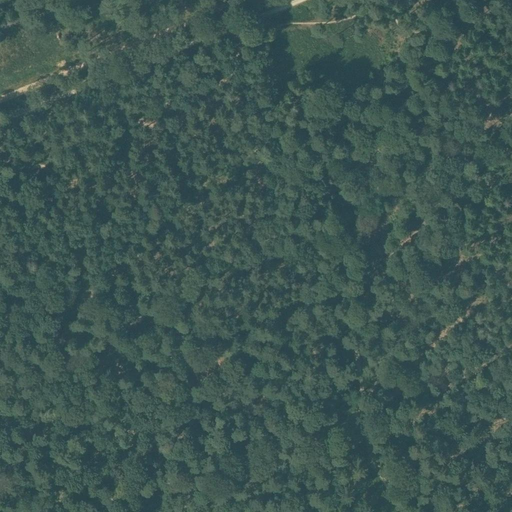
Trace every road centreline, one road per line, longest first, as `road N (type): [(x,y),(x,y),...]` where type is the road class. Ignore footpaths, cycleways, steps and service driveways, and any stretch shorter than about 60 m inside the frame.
road 1 (track): [(444,0),(364,169),(347,266),(363,405)]
road 2 (track): [(0,121),(295,0)]
